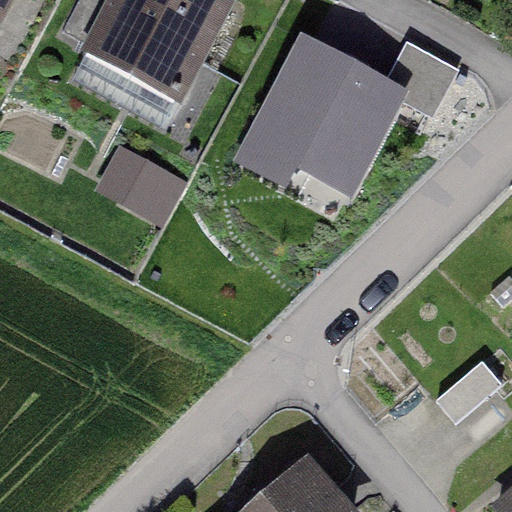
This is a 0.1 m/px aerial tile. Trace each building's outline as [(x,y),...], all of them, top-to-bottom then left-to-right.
[(0,0),(0,40),(21,0),(0,0)] [(230,20),(194,0),(117,0),(84,61),(178,113),(230,20)] [(380,105),(311,75),(274,160),(343,190),(380,105)] [(505,391),(485,366),(442,401),(463,426),(505,391)] [(328,511),(304,484),(271,511),(328,511)]
